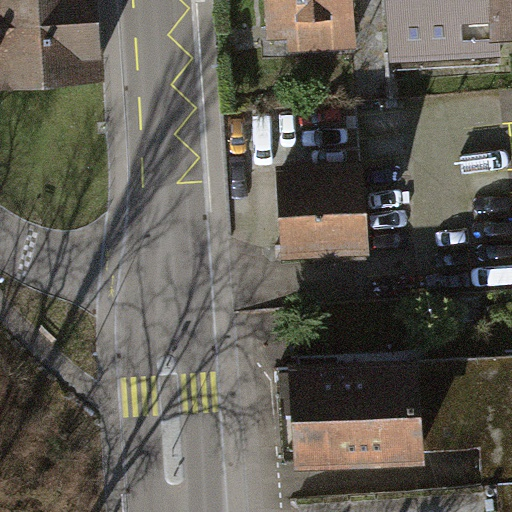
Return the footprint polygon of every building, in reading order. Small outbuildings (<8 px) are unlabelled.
[(93,0),(0,0),(0,86),(99,81),(93,0)] [(358,0),(262,0),(267,61),(363,54),(358,0)] [(511,0),(387,0),(391,82),(508,77),(506,48),(511,47),(511,0)] [(375,169),(280,175),(286,259),(381,253),(375,169)] [(431,388),(304,393),(306,464),(434,460),(431,388)]
